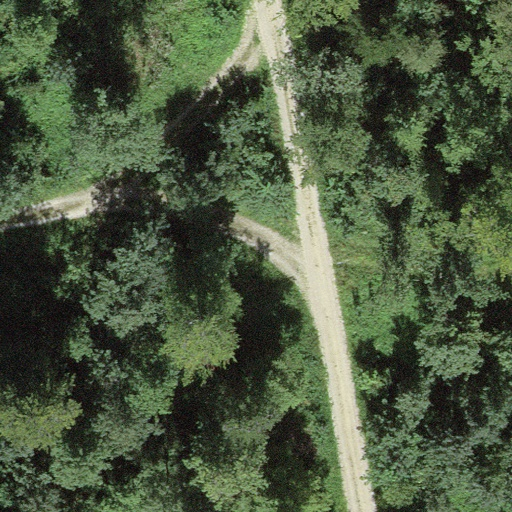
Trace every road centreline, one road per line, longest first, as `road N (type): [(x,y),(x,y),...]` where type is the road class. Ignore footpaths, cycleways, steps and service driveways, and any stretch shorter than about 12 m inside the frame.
road 1 (track): [(278,0),(355,511)]
road 2 (track): [(244,0),(127,144),(0,187)]
road 3 (track): [(127,144),(306,169)]
